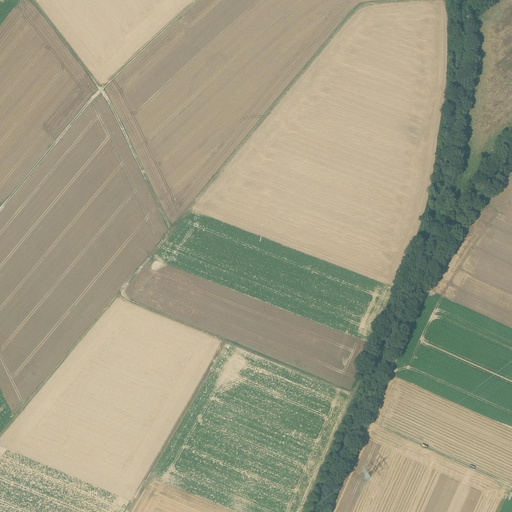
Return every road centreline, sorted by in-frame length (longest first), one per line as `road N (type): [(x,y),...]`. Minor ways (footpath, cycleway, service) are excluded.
road 1 (track): [(0,435),(374,0)]
road 2 (unknown): [(355,386),(444,193),(465,65),(460,0)]
road 3 (track): [(303,511),(355,386),(119,291)]
road 4 (track): [(196,0),(101,89),(0,209)]
road 5 (track): [(32,0),(101,89),(172,228)]
road 6 (track): [(127,511),(226,337)]
road 7 (track): [(511,485),(368,421)]
